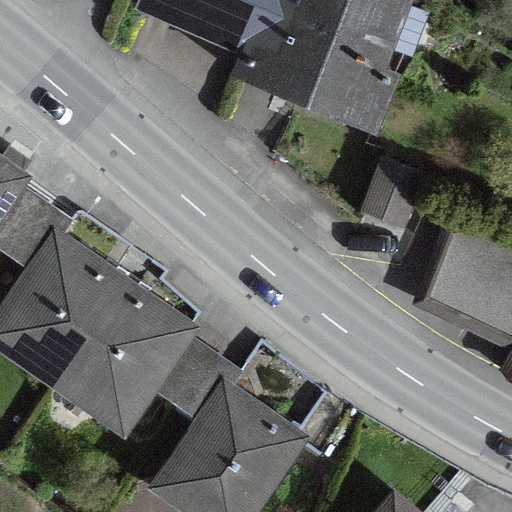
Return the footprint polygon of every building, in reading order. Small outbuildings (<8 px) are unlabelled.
[(144,0),(144,1),(250,46),(267,0),(144,0)] [(267,0),(250,46),(240,74),(273,88),(307,0),(267,0)] [(307,0),(273,88),(367,126),(385,82),(377,79),(383,60),(371,56),(393,0),(307,0)] [(0,204),(15,183),(28,161),(10,147),(0,160),(0,204)] [(391,151),(367,211),(398,224),(422,164),(391,151)] [(0,241),(9,248),(41,201),(15,183),(0,204),(0,241)] [(9,248),(35,266),(38,268),(59,237),(70,221),(41,201),(9,248)] [(511,343),(511,359),(505,372),(511,375),(511,239),(451,216),(430,269),(443,311),(511,343)] [(59,237),(38,268),(35,266),(0,316),(0,322),(3,339),(57,377),(122,281),(59,237)] [(152,381),(183,334),(188,327),(122,281),(57,377),(111,414),(132,410),(152,381)] [(178,399),(210,352),(183,334),(152,381),(178,399)] [(239,372),(210,352),(178,399),(206,418),(227,388),(228,388),(239,372)] [(206,418),(178,399),(173,406),(201,425),(170,470),(172,490),(204,511),(244,511),(297,436),(228,388),(227,388),(206,418)] [(415,511),(392,492),(375,511),(415,511)]
